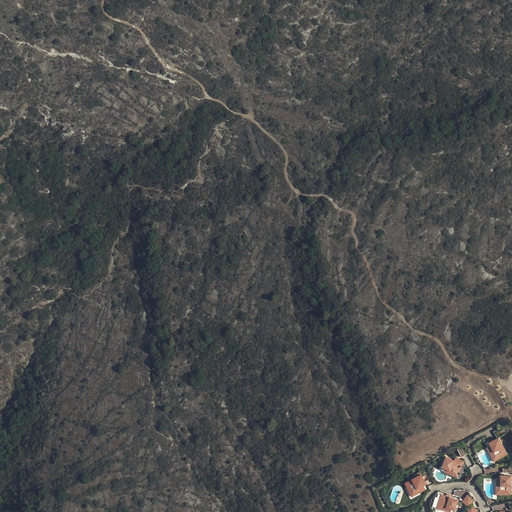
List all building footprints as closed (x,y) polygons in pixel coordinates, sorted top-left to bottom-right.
[(494,432),(498,439),(506,434),(502,427),(494,432)] [(504,451),(498,439),(496,439),(497,442),(495,443),(494,441),(490,443),(491,445),(495,452),(491,454),(494,459),(502,455),(501,453),(504,451)] [(469,453),(464,445),(457,449),(461,457),(469,453)] [(506,455),(504,451),(501,453),(502,455),(494,459),(491,454),(495,452),(491,445),(486,448),(493,462),(506,455)] [(453,462),(454,461),(445,457),(441,467),(445,469),(454,472),(454,471),(459,473),(462,465),(464,462),(459,460),(457,464),(453,462)] [(424,461),(416,465),(420,472),(423,477),(430,473),(424,461)] [(511,463),(502,466),(504,473),(511,473),(511,463)] [(457,477),(459,473),(454,471),(454,472),(445,469),(444,472),(452,475),(457,477)] [(423,477),(420,472),(415,474),(416,477),(408,481),(410,485),(408,486),(413,494),(418,491),(417,489),(424,485),(426,484),(424,480),(422,481),(420,479),(423,477)] [(510,476),(507,476),(507,479),(504,479),(504,476),(500,476),(499,479),(499,486),(496,486),(496,492),(499,492),(505,493),(505,491),(509,491),(510,476)] [(499,486),(499,479),(495,478),(494,494),(499,494),(505,495),(509,495),(509,491),(505,491),(505,493),(499,492),(496,492),(496,486),(499,486)] [(410,485),(408,481),(405,483),(412,496),(426,489),(424,485),(417,489),(418,491),(413,494),(408,486),(410,485)] [(446,497),(441,495),(439,500),(438,504),(443,505),(443,507),(446,508),(451,509),(455,511),(458,500),(449,498),(449,499),(445,498),(446,497)] [(474,500),(467,495),(462,501),(469,506),(474,500)]
